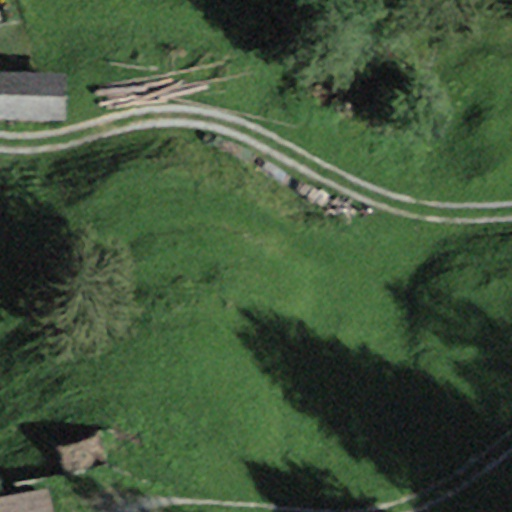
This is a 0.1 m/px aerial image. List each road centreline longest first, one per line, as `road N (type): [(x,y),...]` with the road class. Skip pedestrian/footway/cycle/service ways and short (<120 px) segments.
road 1 (track): [(0,142),(44,146),(161,115),(250,131),(366,198),(511,211)]
road 2 (track): [(511,438),(409,509),(384,511)]
